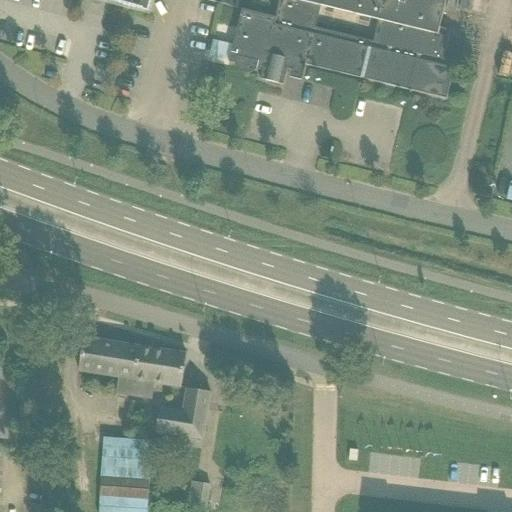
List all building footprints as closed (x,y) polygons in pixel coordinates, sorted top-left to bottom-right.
[(105,0),(147,11),(150,0),(105,0)] [(279,0),(275,18),(241,10),(228,63),(262,71),(260,80),(283,85),(287,69),(303,73),(305,65),(446,100),(454,69),(441,66),(450,30),(439,28),(445,0),(279,0)] [(117,394),(133,397),(135,381),(136,381),(138,366),(151,367),(153,350),(83,340),(79,373),(119,379),(117,394)] [(135,381),(133,397),(152,400),(154,384),(181,388),(186,355),(153,350),(151,367),(138,366),(136,381),(135,381)] [(156,434),(204,441),(211,392),(187,389),(184,412),(159,408),(156,434)] [(102,437),(101,478),(151,480),(152,438),(102,437)] [(511,483),(491,470),(486,478),(511,496),(511,483)] [(187,507),(206,510),(210,486),(191,483),(187,507)]
